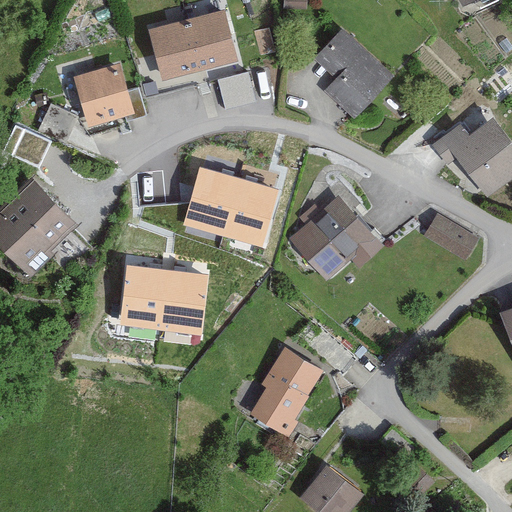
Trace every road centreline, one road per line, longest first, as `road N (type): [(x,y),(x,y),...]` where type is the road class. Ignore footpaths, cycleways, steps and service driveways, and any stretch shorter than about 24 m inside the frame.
road 1 (residential): [(511,232),(299,129),(215,123),(126,160)]
road 2 (residential): [(511,251),(373,388),(494,511)]
